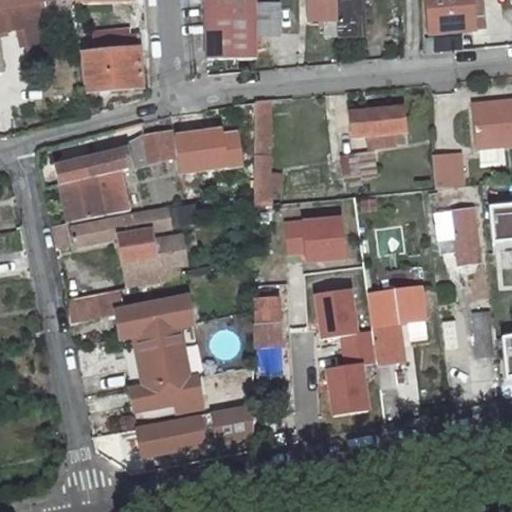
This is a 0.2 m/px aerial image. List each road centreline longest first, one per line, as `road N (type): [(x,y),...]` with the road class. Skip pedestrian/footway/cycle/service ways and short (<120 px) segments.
road 1 (unclassified): [(121,511),(511,437)]
road 2 (residential): [(12,148),(91,511)]
road 3 (residential): [(167,102),(511,58)]
road 4 (residential): [(12,148),(167,102)]
